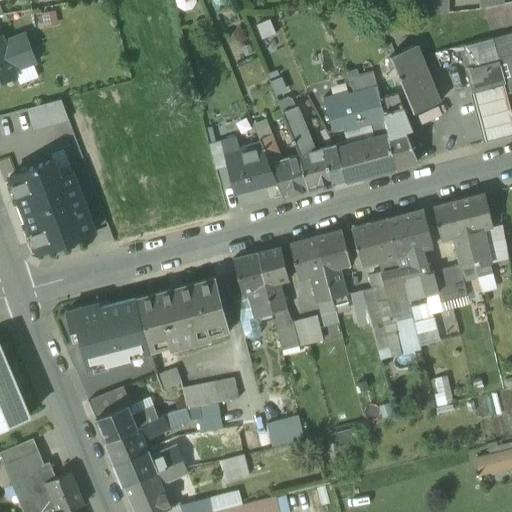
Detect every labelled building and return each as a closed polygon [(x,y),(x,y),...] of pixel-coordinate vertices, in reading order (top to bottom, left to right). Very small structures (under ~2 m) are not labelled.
[(424,0),(425,12),(449,12),(448,0),(424,0)] [(503,4),(502,0),(478,0),(479,9),(503,4)] [(463,46),(469,68),(498,61),(498,58),(511,54),(511,33),(490,39),(463,46)] [(0,82),(16,77),(14,70),(35,62),(25,35),(4,43),(1,37),(0,37),(0,82)] [(438,101),(438,100),(433,87),(416,46),(391,56),(414,111),(438,101)] [(505,87),(511,85),(511,54),(498,58),(498,61),(469,68),(465,69),(472,95),(504,87),(505,86),(505,87)] [(348,79),(354,93),(375,87),(376,86),(372,73),(348,79)] [(437,85),(433,87),(438,100),(443,99),(437,85)] [(511,132),(511,115),(504,87),(472,95),(484,140),(511,132)] [(323,98),(332,132),(343,128),(344,131),(384,120),(380,106),(370,109),(367,99),(351,104),(348,91),(323,98)] [(378,96),(367,99),(370,109),(380,106),(378,100),(378,96)] [(411,130),(403,109),(391,112),(388,100),(387,97),(378,100),(380,106),(384,120),(387,135),(396,167),(417,162),(405,132),(411,130)] [(398,97),(388,100),(391,112),(403,109),(398,97)] [(278,103),(282,113),(295,107),(292,100),(288,99),(278,103)] [(26,109),(31,130),(69,121),(60,100),(26,109)] [(296,107),(295,107),(282,113),(299,155),(314,152),(296,107)] [(282,197),(309,191),(299,155),(282,160),(270,130),(264,132),(266,137),(259,140),(261,145),(276,183),(282,197)] [(359,177),(396,167),(387,135),(351,145),(359,177)] [(209,147),(215,169),(227,166),(224,154),(221,144),(209,147)] [(234,194),(276,183),(261,145),(224,154),(227,166),(234,194)] [(335,145),(323,148),(333,184),(345,181),(336,149),(335,145)] [(345,181),(359,177),(351,145),(336,149),(345,181)] [(314,152),(299,155),(309,191),(310,192),(333,185),(333,184),(323,148),(314,152)] [(53,160),(9,177),(38,253),(94,232),(72,173),(59,177),(53,160)] [(459,200),(467,234),(482,230),(493,227),(484,194),(459,200)] [(441,241),(453,238),(467,234),(459,200),(433,207),(441,241)] [(388,219),(397,257),(423,250),(433,247),(423,210),(388,219)] [(373,288),(404,281),(397,257),(388,219),(351,229),(361,266),(376,262),(379,261),(382,273),(381,273),(370,276),(373,288)] [(502,225),(493,227),(482,230),(490,263),(508,259),(502,225)] [(490,263),(482,230),(467,234),(474,261),(477,276),(492,272),(490,263)] [(316,238),(325,272),(339,268),(350,265),(342,231),(316,238)] [(474,261),(467,234),(453,238),(459,265),(474,261)] [(299,278),(311,275),(325,272),(316,238),(290,245),(299,278)] [(257,253),(266,287),(280,283),(289,280),(280,247),(257,253)] [(429,273),(423,250),(397,257),(404,281),(420,346),(438,341),(431,311),(435,305),(441,303),(433,272),(429,273)] [(233,259),(242,293),(251,291),(257,317),(258,317),(272,313),(272,312),(266,287),(257,253),(233,259)] [(459,265),(463,282),(477,278),(477,276),(474,261),(459,265)] [(459,265),(444,269),(452,300),(467,296),(463,282),(459,265)] [(325,272),(332,299),(346,295),(339,268),(325,272)] [(441,303),(452,300),(444,269),(433,272),(441,303)] [(332,299),(325,272),(311,275),(317,303),(332,299)] [(496,289),(492,272),(477,276),(477,278),(481,293),(496,289)] [(167,342),(169,347),(210,337),(208,331),(227,326),(215,277),(136,298),(142,323),(143,325),(148,346),(167,342)] [(389,348),(392,357),(421,350),(420,346),(404,281),(373,288),(363,290),(370,323),(378,351),(389,348)] [(286,308),(280,283),(266,287),(272,312),(282,310),(286,308)] [(351,293),(358,326),(370,323),(363,290),(351,293)] [(261,328),(258,317),(257,317),(251,291),(242,293),(232,296),(242,333),(245,337),(248,339),(249,339),(254,339),(258,336),(261,332),(261,328)] [(348,302),(346,295),(332,299),(334,306),(348,302)] [(116,330),(142,323),(136,298),(109,305),(116,330)] [(116,330),(109,305),(100,307),(99,303),(66,311),(71,331),(77,330),(80,341),(143,325),(142,323),(116,330)] [(280,345),(297,341),(292,322),(288,313),(288,314),(283,315),(282,310),(272,312),(272,313),(280,345)] [(316,316),(304,319),(310,343),(322,340),(316,316)] [(298,346),(310,343),(304,319),(292,322),(297,341),(298,346)] [(143,325),(80,341),(87,369),(150,353),(148,346),(143,325)] [(282,350),(298,346),(297,341),(280,345),(282,350)] [(0,428),(29,417),(0,348),(0,428)] [(380,360),(392,357),(389,348),(378,351),(380,360)] [(157,376),(162,390),(181,383),(176,369),(157,376)] [(430,377),(433,403),(450,401),(446,375),(430,377)] [(188,410),(197,407),(216,403),(238,399),(234,378),(183,389),(188,410)] [(123,387),(113,391),(88,402),(95,419),(127,405),(127,406),(130,405),(123,387)] [(222,429),(216,403),(197,407),(202,433),(222,429)] [(105,441),(137,427),(132,416),(127,406),(127,405),(95,419),(105,441)] [(153,407),(132,416),(137,427),(158,418),(153,407)] [(174,412),(164,416),(169,429),(190,421),(186,409),(174,412)] [(142,441),(169,429),(164,416),(158,418),(137,427),(142,441)] [(266,423),(273,448),(289,444),(283,419),(266,423)] [(146,449),(142,441),(137,427),(105,441),(114,463),(146,449)] [(255,430),(260,449),(269,447),(264,427),(255,430)] [(11,462),(17,476),(44,465),(33,439),(0,452),(0,453),(5,465),(11,462)] [(177,447),(150,458),(155,472),(182,460),(177,447)] [(150,458),(146,449),(114,463),(123,485),(155,472),(150,458)] [(511,449),(473,460),(477,476),(511,466),(511,449)] [(218,462),(223,481),(248,475),(243,455),(218,462)] [(189,467),(186,469),(182,460),(155,472),(157,476),(159,480),(168,482),(191,472),(189,467)] [(22,511),(25,511),(19,498),(25,496),(17,476),(11,462),(5,465),(3,465),(22,511)] [(66,511),(69,511),(84,505),(70,472),(56,478),(49,462),(44,465),(17,476),(25,496),(19,498),(25,511),(66,511)] [(157,476),(155,472),(123,485),(134,511),(160,511),(171,507),(159,480),(157,476)] [(279,511),(276,496),(213,511),(279,511)] [(175,506),(177,511),(210,511),(207,498),(175,506)]
